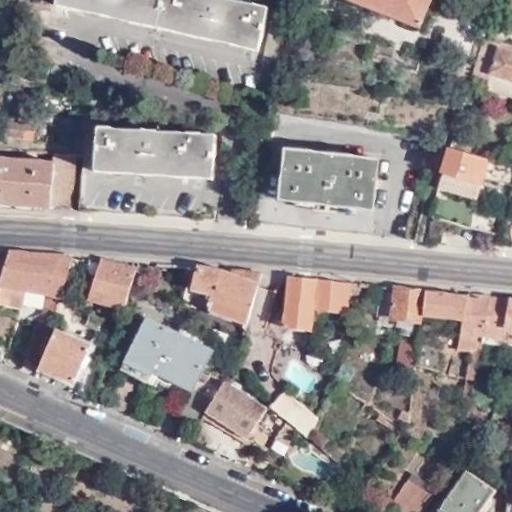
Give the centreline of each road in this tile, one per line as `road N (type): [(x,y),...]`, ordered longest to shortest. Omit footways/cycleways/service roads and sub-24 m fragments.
road 1 (secondary): [(511,274),(0,231)]
road 2 (tertiary): [(0,389),(281,511)]
